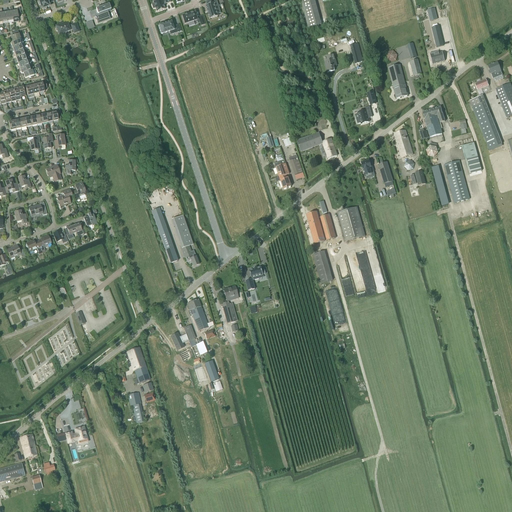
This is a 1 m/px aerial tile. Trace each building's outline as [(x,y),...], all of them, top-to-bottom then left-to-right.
[(38,2),(39,5),(40,5),(42,10),(46,9),(46,8),(49,7),(46,0),(38,0),(39,1),(38,2)] [(163,4),(170,2),(169,0),(152,0),(154,4),(152,5),(153,9),(155,8),(156,12),(165,9),(163,4)] [(215,10),(213,3),(217,2),(215,0),(213,0),(210,1),(211,4),(205,6),(208,16),(209,19),(218,16),(217,14),(220,13),(219,9),(215,10)] [(304,0),(301,1),(309,28),(320,25),(313,0),(304,0)] [(95,18),(95,20),(96,19),(97,22),(109,17),(107,12),(111,11),(108,5),(101,8),(89,12),(91,18),(95,17),(95,18)] [(13,11),(12,9),(10,10),(10,12),(12,12),(13,21),(13,23),(19,22),(18,15),(20,14),(19,8),(17,9),(17,10),(13,11)] [(434,8),(428,10),(430,21),(437,20),(434,8)] [(196,18),(196,16),(194,12),(182,16),(184,24),(197,20),(197,23),(200,23),(201,26),(205,25),(202,16),(198,18),(196,18)] [(171,20),(158,24),(161,33),(174,29),(176,28),(178,31),(181,30),(179,23),(175,24),(173,25),(171,20)] [(94,28),(92,22),(86,24),(88,30),(94,28)] [(74,34),(79,32),(76,24),(71,26),(71,27),(69,28),(67,23),(56,27),(56,28),(55,29),(56,32),(57,31),(59,35),(62,34),(64,35),(66,34),(66,33),(70,31),(72,30),(74,34)] [(437,48),(444,46),(439,26),(432,28),(437,48)] [(11,39),(10,39),(11,43),(12,43),(19,40),(21,40),(18,32),(10,34),(11,37),(10,37),(11,39)] [(21,46),(19,40),(12,43),(11,43),(10,43),(12,49),(21,46)] [(408,44),(410,58),(416,57),(414,43),(408,44)] [(14,54),(23,51),(21,46),(12,49),(14,54)] [(16,59),(25,56),(23,51),(14,54),(16,59)] [(393,51),(387,52),(385,58),(390,63),(396,61),(397,55),(393,51)] [(443,53),(430,56),(432,63),(436,62),(436,64),(445,62),(443,53)] [(328,61),(324,62),(327,73),(332,72),(332,71),(335,70),(334,67),(337,66),(334,55),(327,56),(328,61)] [(18,64),(27,61),(25,56),(16,59),(18,64)] [(27,61),(18,64),(20,69),(28,66),(31,65),(29,60),(27,61)] [(414,76),(421,74),(418,60),(410,62),(414,76)] [(492,65),(488,67),(490,71),(489,71),(490,74),(491,74),(493,80),(503,76),(501,73),(502,73),(501,72),(498,63),(495,64),(494,63),(491,64),(492,65)] [(396,99),(408,96),(400,65),(388,69),(396,99)] [(30,71),(28,66),(20,69),(22,74),(23,74),(30,71)] [(30,71),(23,74),(25,79),(36,75),(34,70),(30,71)] [(477,91),(488,86),(486,80),(475,84),(477,91)] [(36,84),(39,93),(44,91),(44,89),(47,88),(45,83),(42,83),(39,84),(38,83),(36,84)] [(507,118),(511,115),(511,88),(510,84),(495,90),(507,118)] [(28,86),(25,86),(28,99),(35,97),(34,94),(33,94),(31,86),(28,87),(28,86)] [(371,109),(377,107),(374,95),(367,97),(371,109)] [(470,101),(490,151),(503,146),(483,96),(470,101)] [(359,119),(356,120),(357,124),(360,123),(361,126),(369,123),(368,119),(372,118),(369,107),(364,108),(365,110),(357,112),(359,119)] [(432,110),(439,135),(442,134),(437,120),(439,119),(440,123),(445,122),(441,107),(432,110)] [(439,135),(432,110),(423,113),(427,127),(430,137),(439,135)] [(59,114),(57,114),(56,111),(53,112),(53,113),(51,113),(53,122),(58,121),(58,120),(61,120),(59,114)] [(322,127),(323,129),(327,127),(324,119),(316,122),(318,127),(320,126),(321,127),(322,127)] [(401,158),(413,155),(405,131),(394,134),(401,158)] [(328,160),(337,156),(331,139),(322,142),(319,133),(297,141),(301,152),(322,144),(328,160)] [(49,141),(52,141),(51,134),(46,135),(47,139),(42,139),(44,150),(51,149),(49,141)] [(61,147),(65,146),(63,135),(56,136),(57,143),(54,144),(55,149),(61,149),(61,147)] [(37,144),(40,143),(39,136),(33,137),(33,141),(29,142),(31,151),(38,149),(37,144)] [(285,147),(294,144),(292,137),(282,141),(285,147)] [(474,143),(462,146),(465,160),(469,174),(481,171),(478,157),(474,143)] [(434,158),(438,153),(436,147),(430,146),(426,151),(428,157),(434,158)] [(297,156),(289,158),(290,161),(295,176),(300,174),(303,173),(298,160),(297,156)] [(413,169),(415,164),(411,160),(405,162),(404,167),(408,171),(413,169)] [(71,171),(75,171),(75,161),(68,162),(68,168),(65,168),(65,175),(71,175),(71,171)] [(361,163),(363,170),(364,170),(366,176),(372,174),(371,172),(374,172),(373,167),(371,167),(369,161),(361,163)] [(455,204),(470,200),(459,161),(444,165),(455,204)] [(384,185),(393,182),(387,162),(378,165),(384,185)] [(286,175),(289,174),(286,164),(276,168),(279,178),(286,175)] [(54,183),(61,180),(59,175),(60,174),(57,166),(53,167),(53,168),(50,169),(50,168),(46,170),(49,178),(52,177),(54,183)] [(449,205),(438,166),(431,168),(442,207),(449,205)] [(418,186),(426,184),(422,171),(415,173),(418,186)] [(286,175),(279,178),(281,181),(280,181),(283,189),(291,187),(288,178),(288,179),(286,175)] [(21,188),(25,186),(26,189),(31,188),(29,182),(26,183),(24,176),(18,178),(20,184),(17,185),(19,191),(21,191),(22,189),(21,188)] [(13,193),(18,192),(16,186),(13,187),(11,180),(5,182),(7,188),(5,188),(6,194),(9,193),(8,191),(12,190),(13,193)] [(79,197),(86,194),(82,185),(75,187),(77,192),(74,193),(76,199),(79,198),(79,197)] [(68,195),(71,194),(70,190),(64,192),(65,196),(57,198),(60,207),(70,203),(68,195)] [(43,216),(47,215),(44,207),(40,208),(40,205),(29,209),(31,217),(42,214),(43,216)] [(345,242),(365,237),(357,208),(337,213),(345,242)] [(170,264),(178,261),(159,209),(151,212),(170,264)] [(23,225),(28,223),(26,216),(23,217),(21,211),(14,213),(17,222),(21,221),(23,225)] [(314,244),(325,241),(317,212),(306,215),(314,244)] [(92,227),(97,225),(93,215),(90,216),(90,214),(87,215),(88,217),(83,219),(87,228),(92,226),(92,227)] [(327,241),(335,238),(329,215),(320,218),(327,241)] [(193,245),(183,216),(171,220),(181,249),(184,258),(189,256),(193,267),(199,265),(195,254),(193,255),(189,246),(193,245)] [(72,226),(75,233),(79,232),(81,235),(83,234),(83,235),(86,234),(84,228),(81,229),(79,224),(72,226)] [(75,233),(72,226),(67,228),(69,233),(66,234),(68,240),(73,238),(72,235),(75,233)] [(62,244),(68,242),(65,235),(62,237),(60,231),(53,234),(56,243),(61,241),(62,244)] [(37,241),(42,253),(45,252),(44,247),(48,246),(48,248),(51,247),(51,245),(52,244),(51,241),(50,241),(48,236),(40,239),(40,240),(37,241)] [(42,253),(37,241),(34,243),(33,241),(26,244),(25,245),(26,248),(27,249),(29,252),(30,252),(31,254),(33,252),(33,251),(36,249),(39,255),(42,253)] [(22,258),(25,257),(22,250),(19,251),(17,246),(13,247),(13,248),(7,250),(10,259),(17,256),(17,255),(20,254),(22,258)] [(321,284),(332,281),(324,252),(313,255),(321,284)] [(253,269),(253,270),(249,271),(251,278),(253,278),(254,280),(259,279),(258,277),(263,275),(266,274),(264,269),(262,270),(261,267),(257,269),(257,268),(253,269)] [(350,275),(341,277),(346,296),(357,294),(358,297),(366,295),(364,284),(353,286),(352,280),(351,281),(350,275)] [(248,291),(255,289),(252,279),(245,281),(248,291)] [(223,290),(224,291),(223,292),(223,294),(224,294),(226,299),(237,296),(234,287),(223,290)] [(198,331),(213,326),(212,322),(207,324),(198,300),(187,304),(191,316),(192,315),(198,331)] [(234,322),(228,302),(221,304),(227,324),(234,322)] [(82,316),(76,318),(76,319),(79,326),(85,323),(82,316)] [(189,342),(195,339),(190,326),(183,328),(189,342)] [(206,340),(215,336),(212,329),(203,334),(206,340)] [(177,334),(170,337),(176,349),(177,349),(178,350),(183,348),(182,346),(183,346),(177,334)] [(200,355),(207,352),(203,342),(196,345),(191,347),(196,358),(201,357),(200,355)] [(135,385),(150,380),(139,348),(127,352),(133,371),(134,371),(137,379),(133,380),(135,385)] [(211,383),(219,380),(214,363),(206,365),(211,383)] [(145,393),(153,390),(151,383),(142,386),(145,393)] [(136,423),(144,422),(138,393),(128,395),(130,406),(133,406),(136,423)] [(144,403),(154,401),(153,393),(143,395),(144,403)] [(73,434),(72,432),(65,434),(68,445),(75,443),(75,442),(77,441),(78,445),(88,442),(88,439),(85,426),(74,429),(75,434),(73,434)] [(25,458),(37,455),(32,435),(20,438),(25,458)] [(0,482),(25,476),(21,464),(0,469),(0,482)] [(52,471),(55,470),(53,465),(43,468),(44,473),(46,473),(46,475),(53,473),(52,471)] [(184,473),(186,480),(192,479),(191,471),(184,473)] [(35,491),(42,489),(39,476),(31,478),(35,491)]
